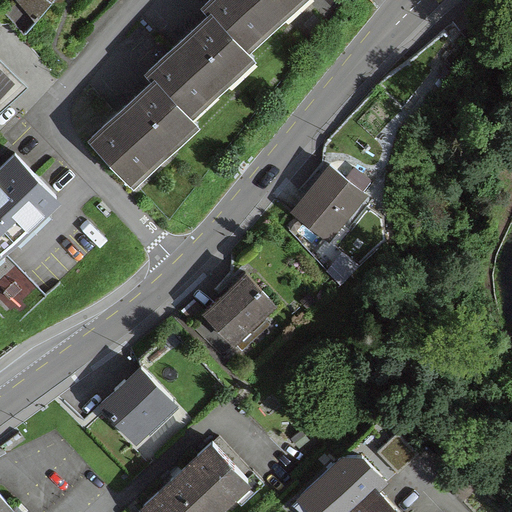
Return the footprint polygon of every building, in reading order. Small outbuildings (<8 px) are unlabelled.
[(214,7),(250,45),(297,0),(209,0),(208,1),(214,7)] [(250,45),(214,7),(151,66),(159,74),(193,110),(256,51),(250,45)] [(193,110),(159,74),(94,134),(136,179),(201,119),(193,110)] [(22,141),(0,162),(0,251),(67,185),(22,141)] [(379,190),(339,156),(299,204),(338,237),(379,190)] [(287,293),(255,262),(213,306),(245,336),(287,293)] [(184,398),(149,360),(106,399),(141,438),(184,398)] [(218,436),(145,504),(152,511),(216,511),(255,475),(218,436)] [(324,511),(342,511),(375,483),(382,476),(352,443),(303,488),(324,511)] [(0,511),(29,511),(0,480),(0,511)] [(401,511),(375,483),(342,511),(401,511)]
